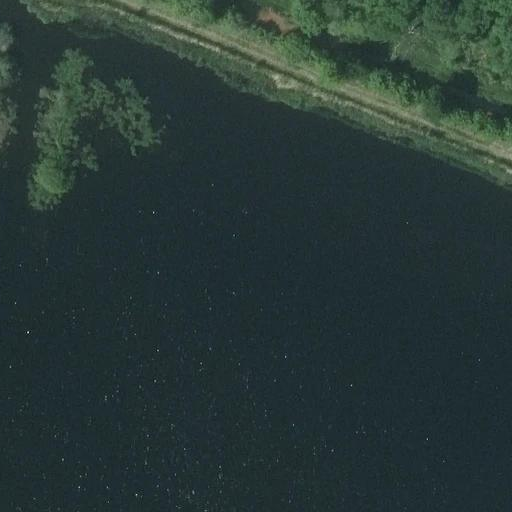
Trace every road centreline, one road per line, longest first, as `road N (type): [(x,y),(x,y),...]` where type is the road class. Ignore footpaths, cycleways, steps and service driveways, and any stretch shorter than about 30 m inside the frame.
road 1 (track): [(511,155),(128,0)]
road 2 (track): [(267,0),(511,99)]
